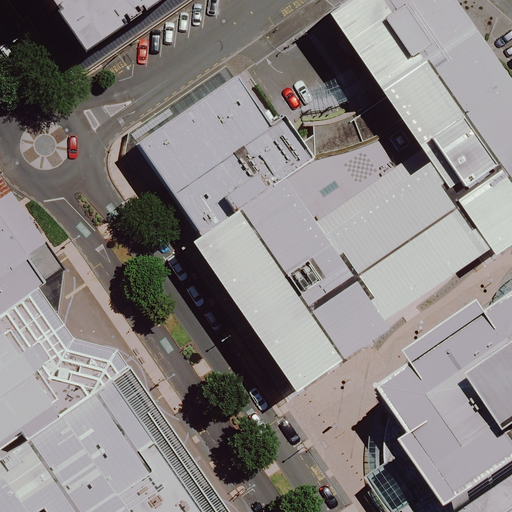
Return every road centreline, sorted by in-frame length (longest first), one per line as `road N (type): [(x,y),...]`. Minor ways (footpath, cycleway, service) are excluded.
road 1 (tertiary): [(81,159),(318,511)]
road 2 (tertiary): [(282,511),(44,179)]
road 3 (residential): [(271,0),(84,134)]
road 4 (unknown): [(357,0),(359,37),(336,58),(281,57),(234,26)]
